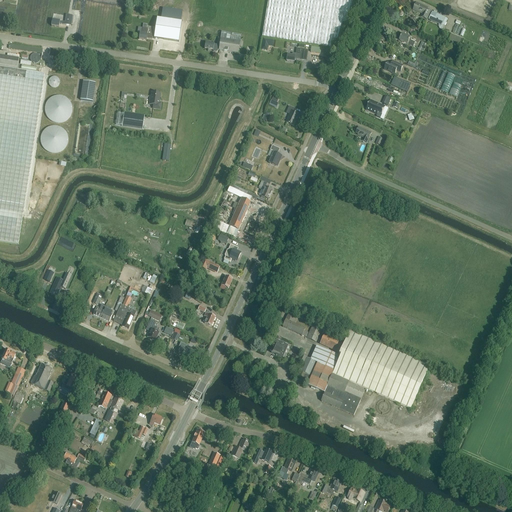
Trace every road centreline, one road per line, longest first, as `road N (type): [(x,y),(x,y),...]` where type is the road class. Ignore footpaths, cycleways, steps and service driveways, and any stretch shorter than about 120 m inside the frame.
road 1 (track): [(0,255),(18,258),(33,248),(76,172),(174,191),(192,187),(230,104),(251,110),(263,75)]
road 2 (residential): [(337,90),(0,36)]
road 3 (tertiary): [(449,511),(297,445),(188,412)]
road 4 (tertiary): [(207,374),(312,145)]
road 5 (unclassified): [(511,238),(312,145)]
road 6 (unclassified): [(207,374),(47,309)]
